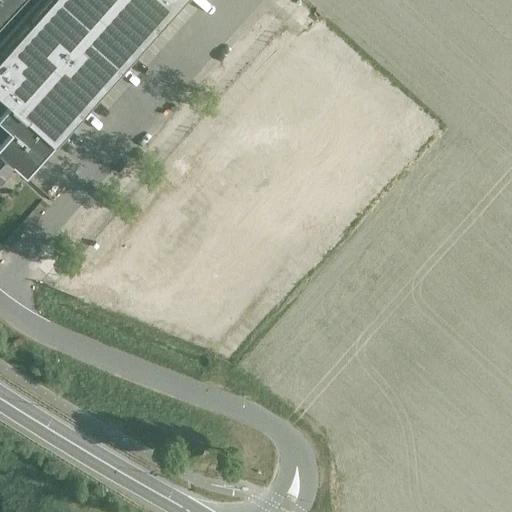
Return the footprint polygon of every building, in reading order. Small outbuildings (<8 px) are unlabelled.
[(0,0),(0,23),(21,0),(0,0)] [(146,43),(97,0),(51,0),(34,20),(108,86),(146,43)] [(185,0),(184,0),(97,0),(146,43),(185,0)] [(306,29),(319,13),(302,0),(277,0),(275,3),(306,29)] [(0,93),(56,144),(108,86),(34,20),(0,57),(0,93)] [(27,176),(56,144),(56,143),(11,104),(0,116),(0,120),(12,131),(0,145),(0,181),(15,165),(27,176)]
